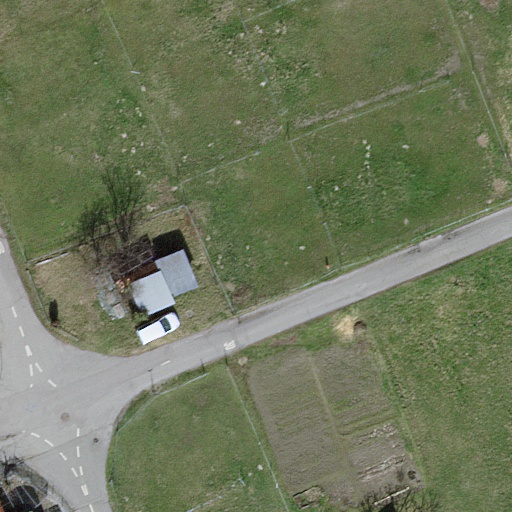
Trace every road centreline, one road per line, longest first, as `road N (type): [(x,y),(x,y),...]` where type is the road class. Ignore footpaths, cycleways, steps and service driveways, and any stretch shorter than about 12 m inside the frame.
road 1 (residential): [(511,221),(47,414)]
road 2 (residential): [(0,288),(47,414)]
